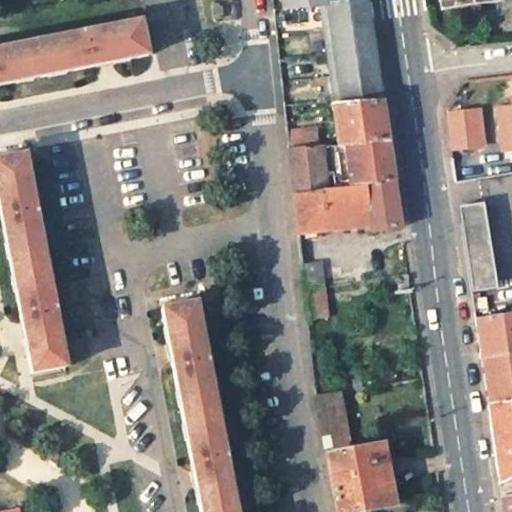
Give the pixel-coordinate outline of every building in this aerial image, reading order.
[(282,0),(284,13),(326,9),(342,7),(341,0),(282,0)] [(503,0),(438,0),(440,13),(504,3),(503,0)] [(380,97),(378,82),(366,3),(342,7),(326,9),(339,96),(343,95),(344,100),(380,97)] [(0,87),(103,67),(146,58),(140,24),(0,51),(0,87)] [(387,143),(383,114),(380,97),(344,100),(344,105),(331,106),(336,148),(342,147),(350,147),(387,143)] [(511,100),(487,102),(489,149),(511,147),(511,100)] [(288,152),(321,149),(317,129),(286,131),(288,152)] [(387,143),(350,147),(355,189),(394,184),(391,166),(387,143)] [(350,147),(342,147),(349,190),(355,189),(350,147)] [(334,148),(326,149),(327,162),(335,161),(334,148)] [(292,197),(328,192),(321,149),(288,152),(292,197)] [(0,162),(0,220),(22,335),(29,375),(63,369),(23,158),(0,162)] [(368,214),(370,232),(370,235),(401,231),(400,223),(396,202),(394,184),(355,189),(349,190),(328,192),(292,197),(296,236),(329,234),(326,220),(368,214)] [(455,208),(467,291),(494,288),(483,205),(455,208)] [(329,234),(370,232),(368,214),(326,220),(329,234)] [(322,290),(319,264),(300,267),(302,293),(305,293),(322,290)] [(326,319),(322,290),(305,293),(309,321),(326,319)] [(171,363),(191,468),(199,511),(233,511),(194,305),(161,311),(171,363)] [(511,316),(476,322),(483,374),(488,406),(511,401),(511,316)] [(313,396),(324,452),(351,447),(340,392),(313,396)] [(511,401),(488,406),(494,445),(500,485),(511,480),(511,401)] [(335,511),(337,511),(385,503),(378,464),(385,463),(382,446),(324,457),(335,511)] [(393,502),(385,463),(378,464),(385,503),(393,502)] [(511,511),(511,497),(502,499),(503,511),(511,511)]
